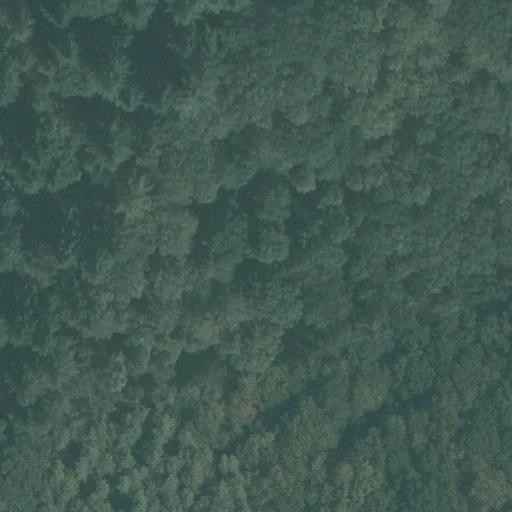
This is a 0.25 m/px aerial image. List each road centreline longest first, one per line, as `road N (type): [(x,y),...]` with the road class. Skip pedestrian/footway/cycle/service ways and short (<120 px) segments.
road 1 (track): [(246,511),(0,290)]
road 2 (track): [(0,279),(49,144),(84,0)]
